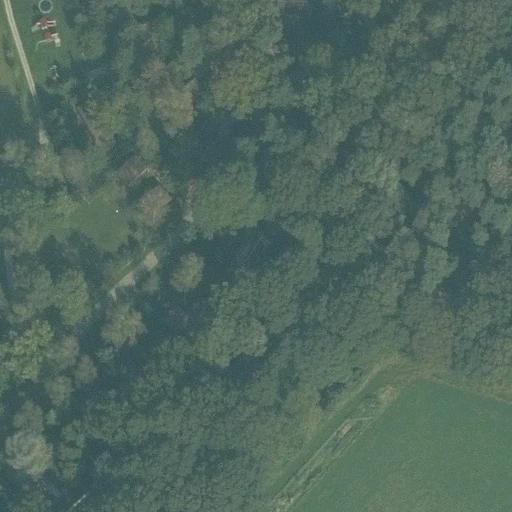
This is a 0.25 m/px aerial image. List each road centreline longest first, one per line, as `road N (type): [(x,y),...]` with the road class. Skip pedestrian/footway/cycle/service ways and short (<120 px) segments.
road 1 (track): [(511,50),(154,511)]
road 2 (track): [(328,288),(320,268),(357,0)]
